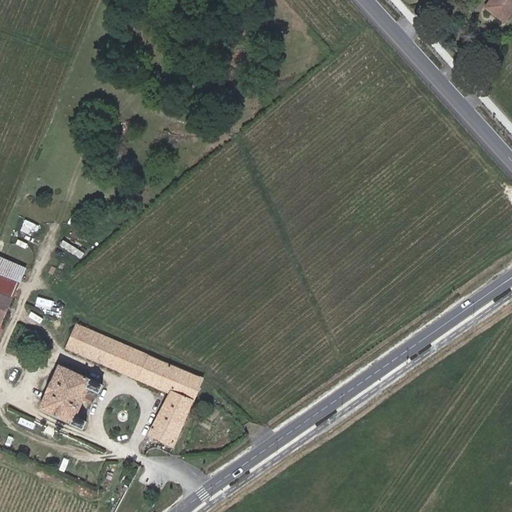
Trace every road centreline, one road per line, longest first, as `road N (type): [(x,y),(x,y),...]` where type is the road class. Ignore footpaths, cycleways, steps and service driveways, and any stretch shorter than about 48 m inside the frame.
road 1 (tertiary): [(180,511),(511,278)]
road 2 (residential): [(511,154),(374,0)]
